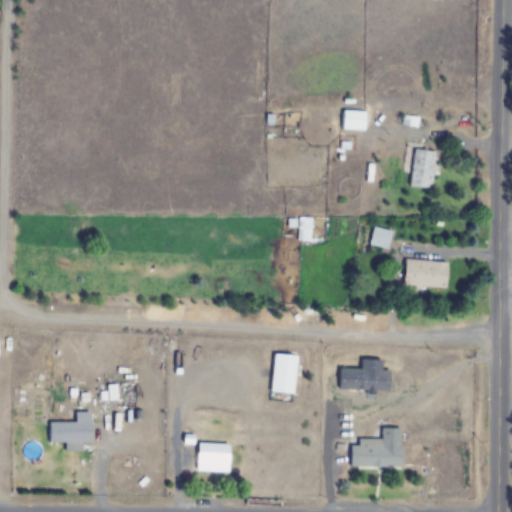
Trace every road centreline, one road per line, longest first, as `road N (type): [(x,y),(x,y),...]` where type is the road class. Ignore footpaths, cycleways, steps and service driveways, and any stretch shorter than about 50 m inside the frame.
road 1 (tertiary): [(495,511),(500,0)]
road 2 (residential): [(0,508),(250,511)]
